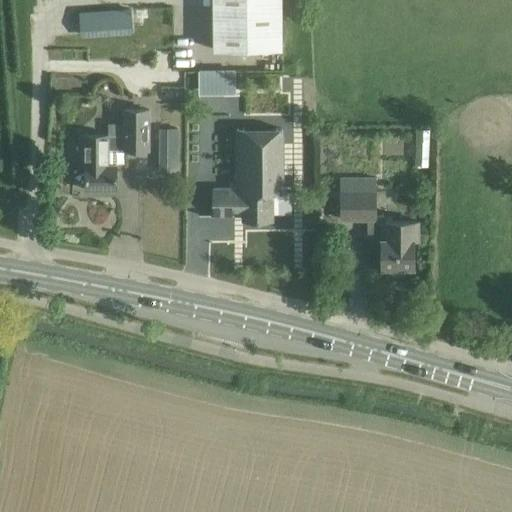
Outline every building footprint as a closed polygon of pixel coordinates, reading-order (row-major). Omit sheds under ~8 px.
[(280,0),(212,0),(214,51),(282,50),(280,0)] [(130,34),(129,8),(77,11),(79,36),(130,34)] [(234,93),(234,69),(196,69),(196,94),(234,93)] [(108,165),(108,150),(149,150),(149,108),(122,108),(122,124),(108,124),(108,135),(80,135),(80,165),(86,165),(86,190),(116,190),(116,165),(108,165)] [(416,128),(415,166),(428,166),(430,129),(416,128)] [(178,172),(178,129),(160,129),(159,172),(178,172)] [(284,192),(284,129),(235,130),(235,189),(213,189),(213,215),(243,215),(243,220),(272,220),(272,213),(292,213),(292,192),(284,192)] [(413,268),(413,241),(420,241),(420,220),(385,220),(385,214),(375,214),(375,189),(340,189),(340,220),(367,220),(367,242),(382,242),(382,268),(413,268)]
